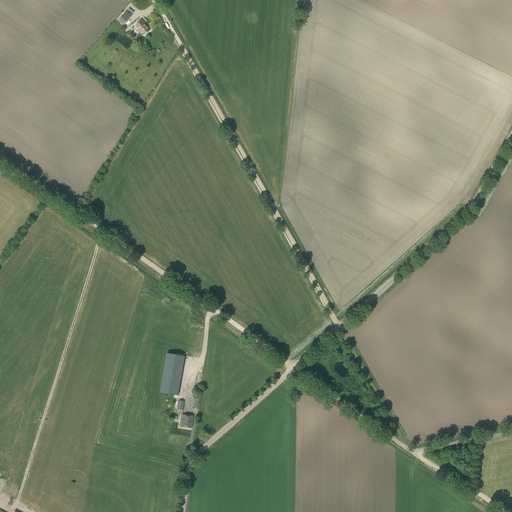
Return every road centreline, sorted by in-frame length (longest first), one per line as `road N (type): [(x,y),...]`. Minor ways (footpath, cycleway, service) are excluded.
road 1 (track): [(154,0),(339,328)]
road 2 (track): [(293,367),(0,157)]
road 3 (unclassified): [(293,367),(461,216),(511,135)]
road 4 (unclassified): [(293,367),(413,452),(511,432)]
road 5 (unclassified): [(182,511),(190,459),(293,367)]
road 6 (track): [(406,447),(339,328)]
